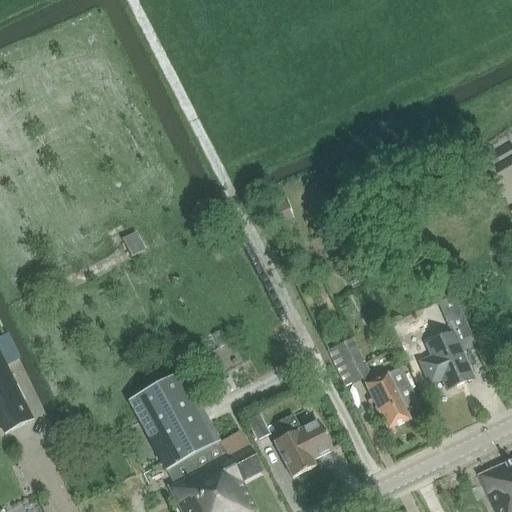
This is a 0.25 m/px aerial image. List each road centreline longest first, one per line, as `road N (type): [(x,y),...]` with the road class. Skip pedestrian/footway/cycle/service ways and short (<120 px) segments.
road 1 (track): [(379,491),(130,0)]
road 2 (tertiary): [(336,511),(511,426)]
